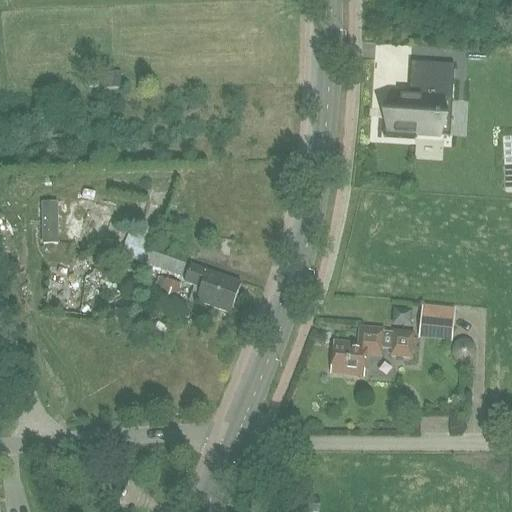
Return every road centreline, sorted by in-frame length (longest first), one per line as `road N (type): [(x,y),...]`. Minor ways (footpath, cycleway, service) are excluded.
road 1 (secondary): [(236,436),(309,231),(324,142),(331,0)]
road 2 (unclassified): [(511,443),(236,436)]
road 3 (residential): [(41,445),(236,436)]
